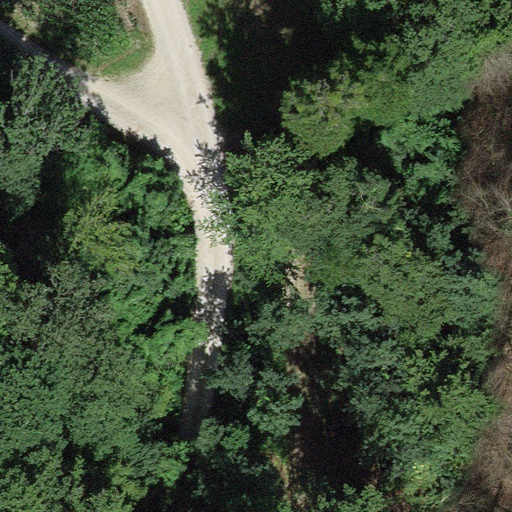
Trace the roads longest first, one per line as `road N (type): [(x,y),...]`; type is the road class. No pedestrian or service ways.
road 1 (residential): [(191,511),(232,329),(207,129),(160,0)]
road 2 (track): [(20,0),(207,129)]
